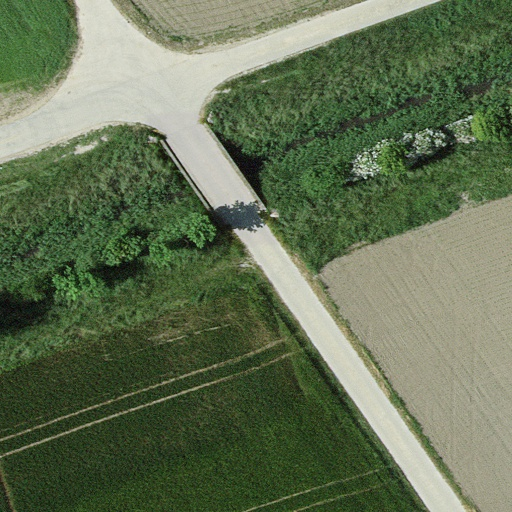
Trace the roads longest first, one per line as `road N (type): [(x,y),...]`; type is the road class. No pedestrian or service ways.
road 1 (track): [(448,511),(155,91)]
road 2 (track): [(410,0),(155,91)]
road 3 (track): [(155,91),(0,146)]
